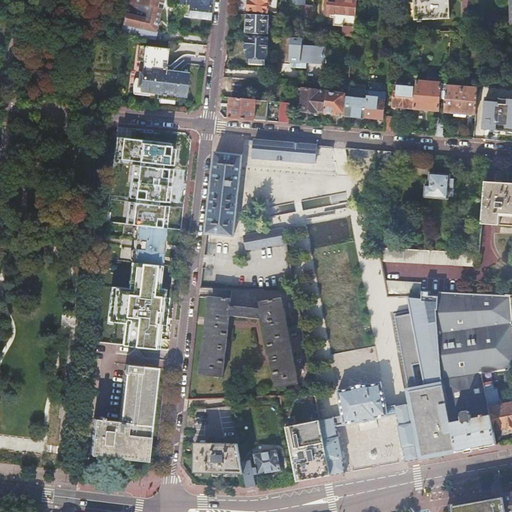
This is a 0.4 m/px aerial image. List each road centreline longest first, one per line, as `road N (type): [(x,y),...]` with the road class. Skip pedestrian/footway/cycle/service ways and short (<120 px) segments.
road 1 (residential): [(203,127),(169,481),(158,509)]
road 2 (residential): [(511,153),(203,127)]
road 3 (residential): [(203,127),(0,107)]
road 4 (secondary): [(158,509),(0,491)]
road 5 (residential): [(220,0),(203,127)]
road 6 (secondary): [(511,462),(386,486)]
